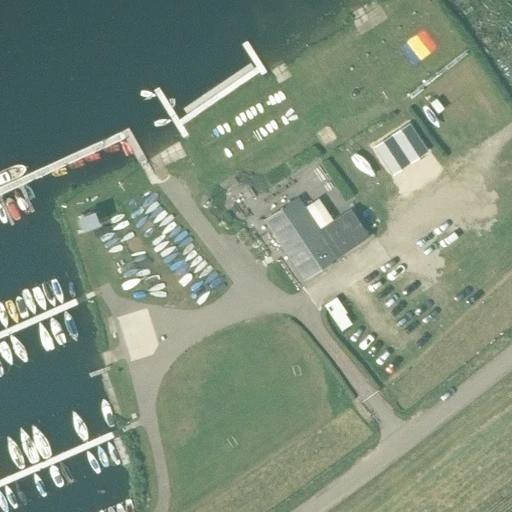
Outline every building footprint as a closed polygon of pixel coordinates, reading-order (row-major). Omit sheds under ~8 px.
[(427,151),(411,128),(393,140),(390,136),(387,138),(374,147),(390,170),(403,162),(406,160),(409,164),(427,151)] [(319,231),(297,198),(265,220),(304,279),(367,237),(350,210),(319,231)] [(97,223),(94,215),(80,221),(83,229),(97,223)] [(333,299),(325,305),(335,320),(346,313),(336,298),(333,299)] [(346,317),(337,323),(342,330),(350,324),(346,317)]
